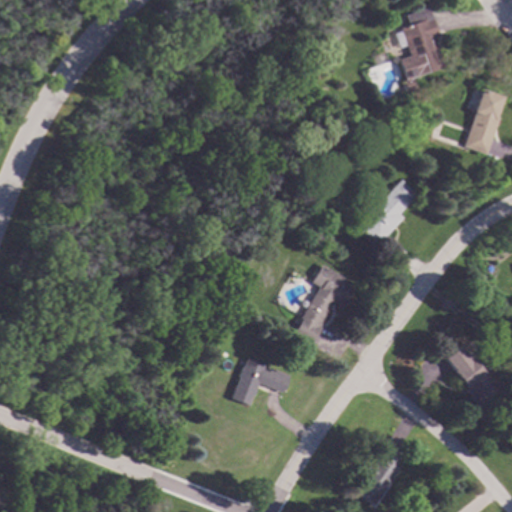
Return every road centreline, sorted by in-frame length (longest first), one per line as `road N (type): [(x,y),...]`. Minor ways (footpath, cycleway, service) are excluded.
road 1 (residential): [(511,205),(475,224),(430,271),(266,511)]
road 2 (residential): [(227,511),(0,418)]
road 3 (residential): [(0,192),(38,112),(81,49),(129,0)]
road 4 (residential): [(358,375),(474,470),(508,511)]
